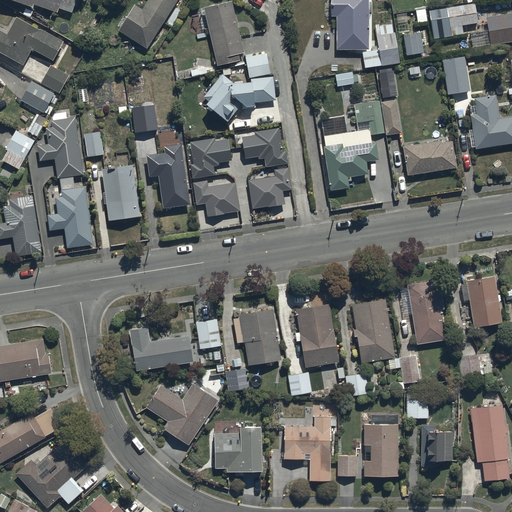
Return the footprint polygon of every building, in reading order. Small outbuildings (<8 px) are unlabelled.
[(69,17),(74,0),(2,0),(32,10),(33,5),(69,17)] [(116,32),(145,50),(177,0),(147,0),(142,9),(134,4),(116,32)] [(335,51),(367,51),(367,0),(329,0),(329,17),(335,17),(335,51)] [(203,8),(217,65),(244,59),(230,2),(203,8)] [(445,9),(448,28),(478,23),(475,4),(445,9)] [(511,15),(486,20),(490,45),(511,41),(511,15)] [(0,53),(22,66),(31,49),(52,61),(62,43),(15,17),(6,34),(0,30),(0,53)] [(382,67),(400,63),(393,24),(375,27),(382,67)] [(265,54),(245,58),(249,78),(269,74),(265,54)] [(443,60),(448,95),(469,92),(463,57),(443,60)] [(51,65),(40,83),(59,94),(70,76),(51,65)] [(352,71),(335,73),(337,85),(354,83),(352,71)] [(387,136),(400,135),(392,71),(378,72),(387,136)] [(199,102),(227,124),(240,107),(276,103),(273,77),(231,82),(221,74),(199,102)] [(31,81),(20,100),(43,113),(54,95),(31,81)] [(475,149),(511,143),(511,117),(500,120),(496,95),(474,98),(477,115),(470,116),(475,149)] [(370,135),(384,133),(379,101),(354,106),(358,131),(323,137),(332,191),(348,188),(347,178),(368,174),(366,163),(378,161),(375,144),(372,145),(370,135)] [(153,102),(128,105),(131,135),(157,132),(153,102)] [(83,175),(74,118),(51,121),(52,128),(44,129),(47,145),(37,146),(40,162),(54,160),(57,179),(83,175)] [(184,140),(182,121),(173,122),(175,141),(184,140)] [(264,168),(287,164),(285,150),(281,150),(278,128),(254,132),(254,135),(241,137),(244,159),(258,157),(258,160),(263,159),(264,168)] [(15,131),(1,161),(20,171),(35,141),(15,131)] [(100,131),(84,134),(87,157),(103,155),(100,131)] [(190,165),(192,179),(216,176),(214,167),(219,166),(218,164),(232,162),(228,140),(215,142),(214,138),(190,142),(194,164),(190,165)] [(401,147),(406,176),(457,169),(452,139),(401,147)] [(190,206),(181,145),(163,147),(164,153),(145,156),(148,178),(158,177),(163,210),(190,206)] [(131,165),(101,170),(108,221),(139,216),(131,165)] [(274,177),(247,181),(251,210),(284,205),(282,192),(291,191),(287,168),(273,170),(274,177)] [(239,212),(234,183),(207,188),(206,181),(192,184),(196,206),(205,205),(207,218),(239,212)] [(66,248),(92,245),(84,188),(61,191),(62,196),(54,197),(57,214),(46,216),(48,231),(63,229),(66,248)] [(14,258),(41,254),(32,197),(9,200),(9,206),(2,207),(5,224),(0,224),(0,240),(11,238),(14,258)] [(466,280),(473,327),(500,323),(493,276),(466,280)] [(407,286),(417,346),(448,340),(438,281),(407,286)] [(351,305),(361,363),(395,357),(385,299),(351,305)] [(330,305),(296,310),(305,368),(339,363),(330,305)] [(246,367),(280,361),(271,309),(237,315),(246,367)] [(196,323),(200,350),(221,347),(216,319),(196,323)] [(128,331),(136,372),(193,362),(188,335),(150,342),(147,327),(128,331)] [(0,347),(0,382),(54,373),(48,340),(0,347)] [(454,357),(459,380),(482,375),(477,353),(454,357)] [(400,358),(405,385),(419,383),(415,356),(400,358)] [(248,388),(245,369),(224,373),(227,391),(248,388)] [(292,398),(311,394),(308,373),(288,376),(292,398)] [(344,377),(347,397),(367,394),(364,374),(344,377)] [(162,430),(187,447),(218,399),(192,383),(182,399),(159,384),(144,408),(167,422),(162,430)] [(407,394),(407,419),(409,421),(429,421),(430,394),(407,394)] [(0,434),(0,465),(65,427),(52,404),(0,434)] [(509,479),(502,405),(473,408),(480,482),(509,479)] [(309,482),(329,483),(330,415),(313,415),(313,427),(284,426),(283,460),(309,461),(309,482)] [(364,478),(397,478),(397,424),(364,423),(364,478)] [(421,425),(419,468),(449,470),(452,427),(421,425)] [(212,430),(214,475),(261,473),(259,429),(212,430)] [(33,460),(17,475),(48,509),(95,466),(69,437),(38,466),(33,460)] [(337,477),(356,477),(356,455),(337,455),(337,477)] [(10,499),(0,492),(0,506),(5,509),(10,499)] [(82,511),(126,511),(121,506),(117,510),(102,494),(82,511)]
